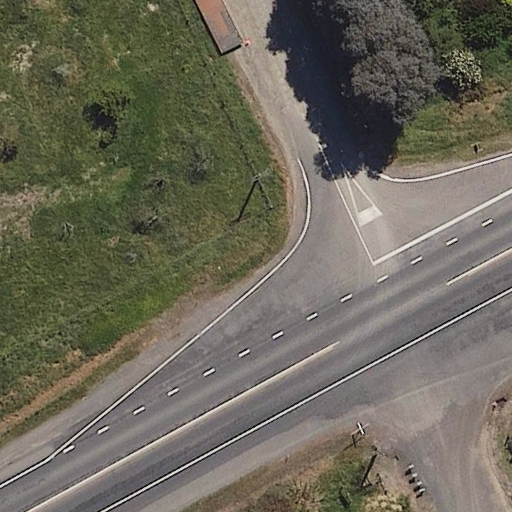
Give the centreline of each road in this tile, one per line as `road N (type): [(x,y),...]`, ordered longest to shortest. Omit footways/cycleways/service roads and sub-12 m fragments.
road 1 (trunk): [(393,315),(40,511)]
road 2 (unclassified): [(256,0),(393,315)]
road 3 (residential): [(393,315),(471,511)]
road 4 (trunk): [(511,254),(393,315)]
